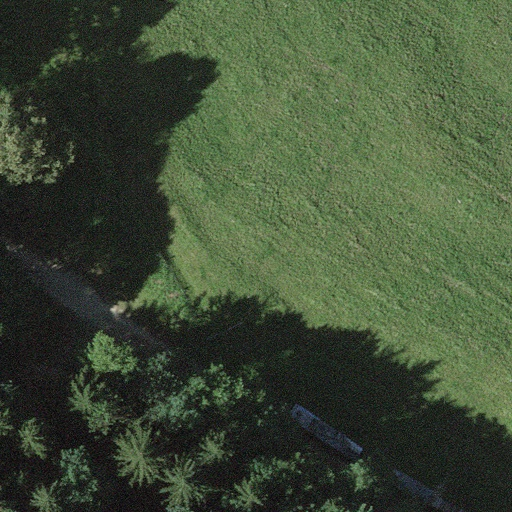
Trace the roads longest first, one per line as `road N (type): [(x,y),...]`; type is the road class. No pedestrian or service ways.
road 1 (track): [(411,511),(119,331)]
road 2 (track): [(119,331),(0,256)]
road 3 (track): [(0,385),(52,383),(119,331)]
